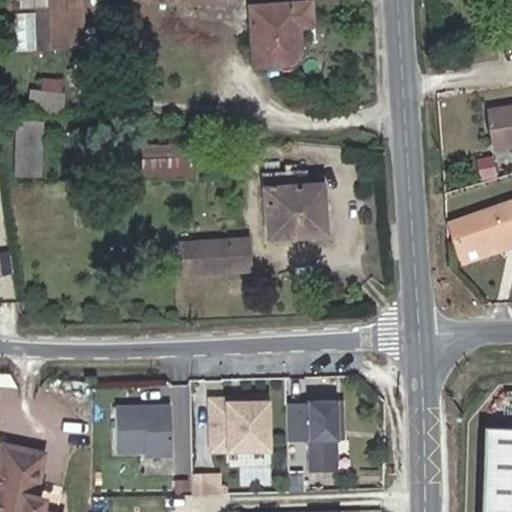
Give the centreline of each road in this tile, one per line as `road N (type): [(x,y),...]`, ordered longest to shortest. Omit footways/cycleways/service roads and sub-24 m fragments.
road 1 (residential): [(424,335),(0,332)]
road 2 (residential): [(399,0),(424,335)]
road 3 (unknown): [(407,116),(278,117),(244,103),(200,64)]
road 4 (residential): [(424,335),(427,511)]
